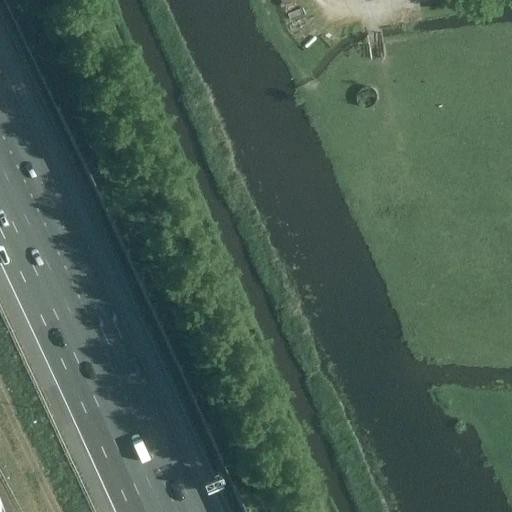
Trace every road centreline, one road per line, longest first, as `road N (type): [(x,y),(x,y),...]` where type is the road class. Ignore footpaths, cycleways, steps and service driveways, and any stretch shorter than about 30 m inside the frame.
road 1 (track): [(92,0),(315,511)]
road 2 (motorway): [(152,511),(0,184)]
